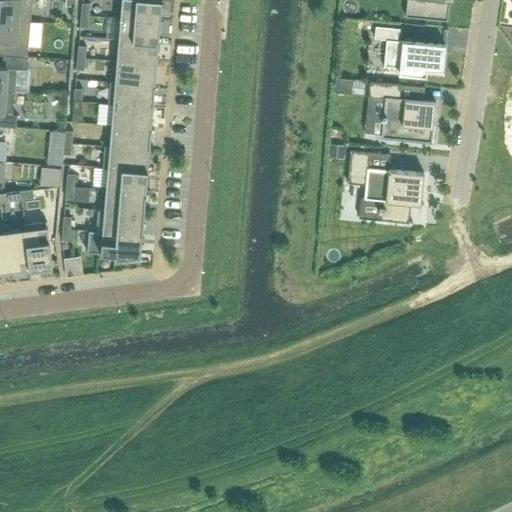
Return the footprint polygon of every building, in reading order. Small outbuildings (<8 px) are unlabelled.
[(0,0),(0,18),(30,21),(31,0),(0,0)] [(161,0),(121,0),(120,18),(160,21),(161,0)] [(453,0),(452,0),(406,0),(405,16),(447,20),(449,0),(453,0)] [(82,2),(81,14),(89,15),(90,3),(82,2)] [(79,26),(88,27),(89,15),(81,14),(79,26)] [(41,41),(44,19),(33,17),(30,39),(41,41)] [(27,57),(30,21),(0,18),(0,42),(4,43),(3,55),(27,57)] [(160,21),(120,18),(118,39),(158,43),(160,21)] [(442,64),(444,44),(397,40),(398,28),(374,25),(373,38),(385,39),(382,65),(398,67),(397,73),(425,76),(426,70),(441,71),(442,64)] [(158,43),(118,39),(116,60),(156,64),(158,43)] [(78,45),(77,57),(85,58),(86,46),(78,45)] [(26,69),(27,57),(3,55),(2,66),(0,66),(0,89),(14,91),(16,68),(26,69)] [(76,69),(84,70),(85,58),(77,57),(76,69)] [(156,64),(116,60),(114,81),(114,82),(155,85),(156,64)] [(114,82),(114,81),(110,81),(108,104),(112,104),(113,103),(153,106),(155,85),(114,82)] [(382,119),(380,137),(431,142),(435,101),(400,97),(401,84),(369,81),(368,96),(384,97),(383,115),(380,114),(380,119),(382,119)] [(74,88),(73,100),(81,100),(82,88),(74,88)] [(12,114),(14,91),(0,89),(0,125),(16,127),(17,115),(12,114)] [(72,112),(80,113),(81,100),(73,100),(72,112)] [(113,103),(112,104),(111,124),(151,128),(153,106),(113,103)] [(151,128),(111,124),(109,141),(109,145),(109,146),(149,149),(151,128)] [(73,131),(65,130),(63,142),(72,143),(73,131)] [(70,155),(72,143),(63,142),(62,154),(70,155)] [(109,146),(109,145),(104,145),(102,168),(107,168),(107,167),(147,170),(149,149),(109,146)] [(410,203),(416,204),(420,204),(422,192),(423,172),(388,169),(368,167),(369,152),(350,150),(350,151),(350,152),(347,181),(347,182),(364,184),(363,197),(360,197),(360,198),(382,200),(381,206),(379,206),(378,211),(381,212),(380,219),(408,222),(410,203)] [(51,185),(59,185),(61,168),(53,167),(51,185)] [(107,167),(107,168),(105,188),(146,192),(147,170),(107,167)] [(67,173),(66,185),(74,186),(75,174),(67,173)] [(73,198),(74,186),(66,185),(65,197),(73,198)] [(146,192),(105,188),(104,209),(104,210),(144,213),(146,192)] [(32,189),(20,191),(21,199),(33,197),(32,189)] [(21,199),(20,191),(7,193),(8,201),(21,199)] [(104,210),(104,209),(99,208),(97,232),(102,232),(102,231),(142,234),(144,213),(104,210)] [(63,216),(62,228),(70,228),(71,216),(63,216)] [(30,269),(52,266),(46,221),(23,224),(24,229),(25,228),(30,269)] [(24,229),(4,231),(9,271),(30,269),(25,228),(24,229)] [(69,240),(70,228),(62,228),(61,240),(69,240)] [(4,231),(0,231),(0,272),(9,271),(4,231)] [(102,231),(102,232),(101,236),(100,253),(114,254),(114,258),(140,254),(142,234),(102,231)]
